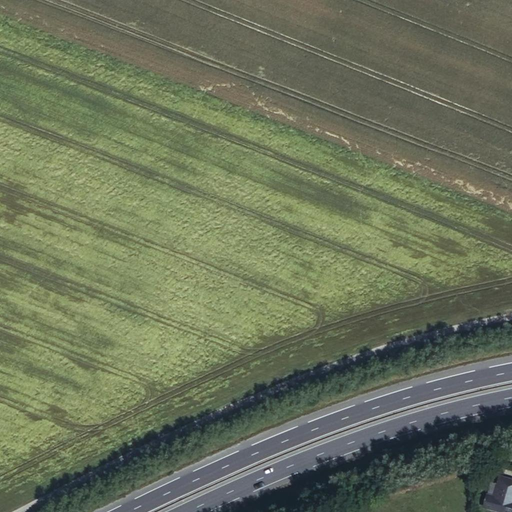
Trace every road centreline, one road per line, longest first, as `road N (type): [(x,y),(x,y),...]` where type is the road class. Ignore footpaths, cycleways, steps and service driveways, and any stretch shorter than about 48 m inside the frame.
road 1 (unclassified): [(511,317),(407,340),(292,382),(19,511)]
road 2 (trunk): [(511,371),(314,428),(128,511)]
road 3 (trunk): [(182,511),(324,451),(511,397)]
